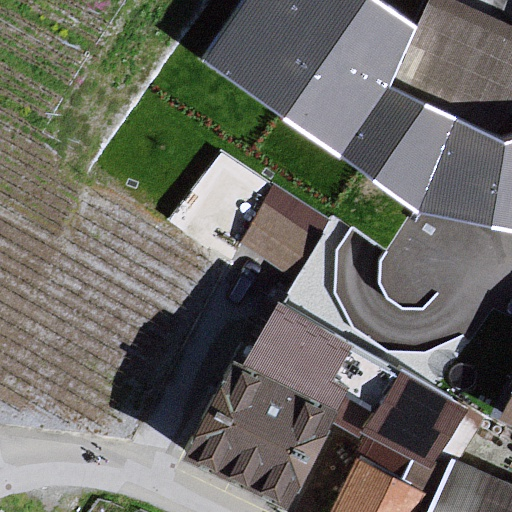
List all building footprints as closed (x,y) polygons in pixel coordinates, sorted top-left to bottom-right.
[(511,104),(511,24),(460,0),(427,0),(389,82),(500,124),(511,104)] [(221,138),(175,208),(208,230),(255,160),(221,138)] [(306,250),(331,199),(271,171),(247,223),(306,250)] [(372,405),(396,369),(273,298),(187,447),(280,492),(335,385),(372,405)] [(478,415),(396,369),(372,405),(361,422),(368,426),(327,511),(511,511),(511,482),(454,459),(478,415)] [(511,384),(498,413),(511,420),(511,384)]
